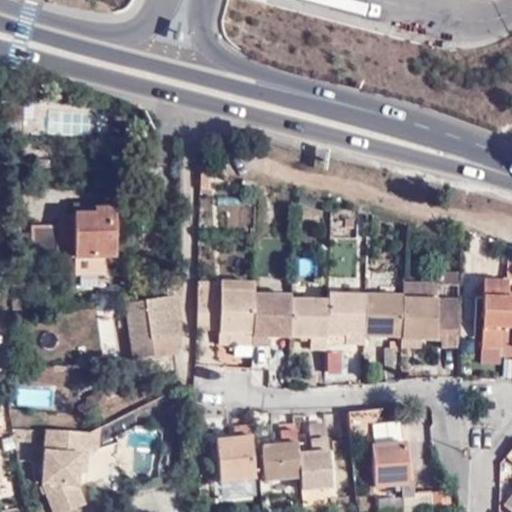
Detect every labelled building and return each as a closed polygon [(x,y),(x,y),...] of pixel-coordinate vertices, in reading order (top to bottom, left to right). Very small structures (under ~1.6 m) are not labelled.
[(6,101),(23,101),(22,82),(5,82),(6,101)] [(24,136),(23,101),(6,101),(6,136),(24,136)] [(209,190),(210,171),(202,168),(201,190),(209,190)] [(114,210),(92,210),(72,211),(73,215),(53,215),(54,222),(30,223),(30,257),(74,257),(74,274),(104,275),(104,256),(114,256),(114,210)] [(355,228),(354,219),(345,220),(344,228),(355,228)] [(511,262),(507,261),(506,278),(484,277),(482,314),(490,314),(489,323),(482,322),(481,345),(500,345),(499,354),(511,353),(511,262)] [(13,318),(39,314),(35,267),(11,269),(12,288),(10,288),(13,318)] [(457,284),(457,272),(436,271),(435,283),(457,284)] [(253,282),(197,280),(197,283),(197,297),(218,297),(218,289),(252,291),(253,282)] [(435,298),(435,283),(401,282),(401,296),(401,297),(435,298)] [(218,297),(197,297),(196,301),(195,331),(217,331),(251,332),(252,293),(252,291),(218,289),(218,297)] [(290,295),(252,293),(251,332),(250,344),(269,344),(269,337),(288,337),(290,299),(290,295)] [(362,335),(364,295),(326,293),(326,301),(324,335),(347,335),(347,347),(362,348),(362,335)] [(401,297),(401,296),(364,295),(362,335),(399,336),(401,297)] [(152,341),(180,337),(175,297),(148,302),(148,308),(139,309),(139,316),(127,318),(134,361),(153,359),(152,341)] [(399,337),(433,338),(435,298),(401,297),(399,336),(399,337)] [(455,346),(456,298),(439,298),(440,339),(440,345),(455,346)] [(324,335),(326,301),(290,299),(288,337),(309,338),(309,349),(324,349),(324,335)] [(148,308),(148,302),(126,306),(127,318),(139,316),(139,309),(148,308)] [(251,332),(217,331),(217,343),(250,344),(251,332)] [(181,344),(180,337),(152,341),(153,359),(177,355),(180,351),(181,344)] [(481,353),(499,354),(500,345),(481,345),(481,353)] [(85,411),(117,395),(114,389),(82,406),(85,411)] [(348,417),(377,414),(380,408),(347,410),(348,417)] [(364,438),(377,414),(348,417),(350,439),(364,438)] [(254,477),(248,415),(231,417),(233,437),(215,438),(219,480),(254,477)] [(312,451),(296,452),(298,476),(300,489),(331,487),(325,422),(310,423),(312,451)] [(298,476),(296,452),(294,423),(278,424),(279,444),(262,445),(265,478),(298,476)] [(83,449),(84,433),(41,430),(39,485),(48,511),(64,511),(80,506),(74,487),(74,474),(75,449),(83,449)] [(409,480),(405,442),(370,445),(373,485),(401,482),(402,495),(404,495),(404,511),(432,511),(433,510),(449,509),(448,490),(413,491),(412,480),(409,480)] [(82,474),(83,449),(75,449),(74,474),(82,474)] [(511,450),(502,463),(511,471),(511,450)] [(511,511),(511,498),(500,511),(511,511)]
